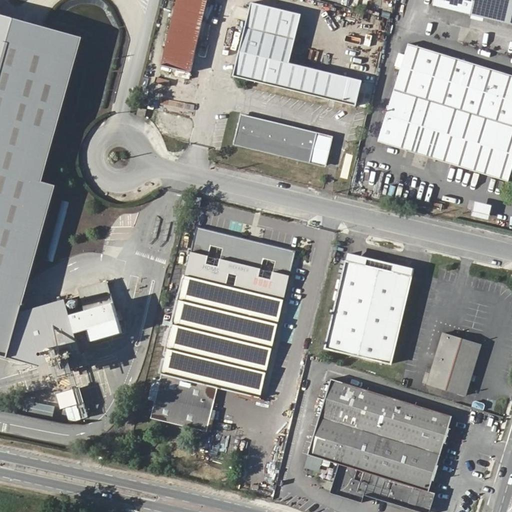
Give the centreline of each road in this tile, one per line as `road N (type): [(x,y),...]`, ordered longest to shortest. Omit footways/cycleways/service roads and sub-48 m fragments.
road 1 (unclassified): [(511,249),(144,161)]
road 2 (secondary): [(252,511),(0,455)]
road 3 (secondary): [(0,471),(180,511)]
road 4 (unclassified): [(144,161),(135,139),(104,138),(96,167),(122,183)]
